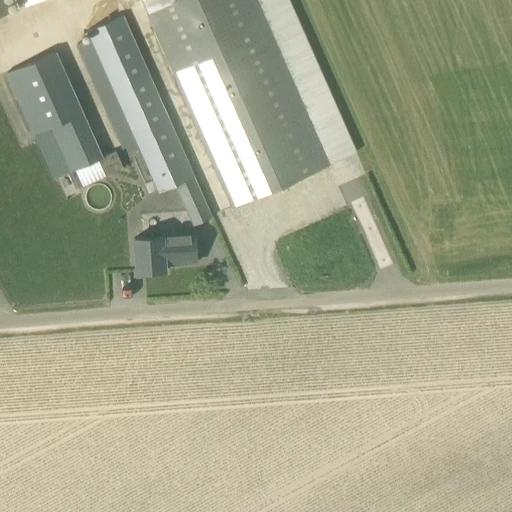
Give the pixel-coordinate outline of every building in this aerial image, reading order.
[(2,0),(0,0),(0,15),(8,12),(2,0)] [(141,0),(233,207),(331,163),(329,158),(326,160),(255,0),(141,0)] [(87,31),(120,105),(116,107),(122,122),(126,120),(158,192),(175,184),(194,224),(209,217),(121,16),(87,31)] [(68,173),(75,189),(124,168),(116,151),(101,157),(55,52),(5,73),(51,181),(68,173)] [(312,172),(319,191),(367,173),(359,154),(312,172)] [(134,240),(136,272),(164,270),(164,265),(196,263),(194,231),(160,233),(161,238),(134,240)]
